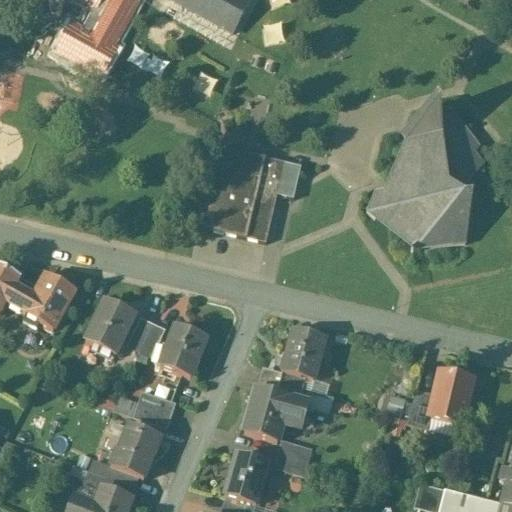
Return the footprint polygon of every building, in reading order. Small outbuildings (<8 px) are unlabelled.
[(167,0),(168,0),(167,1),(230,35),(249,1),(247,0),(167,0)] [(434,111),(399,137),(405,146),(384,196),(375,195),(375,194),(373,194),(365,215),(411,251),(409,254),(411,256),(419,253),(464,247),(470,202),(463,203),(458,199),(483,168),(473,156),(478,150),(447,108),(437,115),(434,111)] [(300,170),(215,150),(196,231),(265,247),(276,199),(292,202),(300,170)] [(0,314),(2,310),(12,290),(13,291),(17,284),(0,274),(0,314)] [(34,293),(17,284),(13,291),(12,290),(2,310),(21,321),(19,325),(32,332),(35,327),(49,335),(69,296),(41,281),(34,293)] [(99,307),(81,347),(111,361),(130,321),(99,307)] [(136,326),(124,351),(136,357),(148,332),(136,326)] [(202,344),(171,331),(162,353),(166,354),(158,372),(189,385),(196,367),(194,366),(202,344)] [(160,337),(148,332),(136,357),(148,362),(160,337)] [(324,343),(292,335),(291,336),(292,336),(288,349),(280,377),(281,377),(303,383),(312,385),(312,384),(315,371),(316,371),(324,343)] [(303,383),(281,377),(278,389),(300,395),(300,394),(303,383)] [(471,385),(438,378),(433,399),(428,422),(429,422),(461,430),(471,385)] [(300,395),(278,389),(275,400),(286,403),(286,405),(305,410),(309,397),(300,394),(300,395)] [(433,399),(414,394),(405,429),(426,434),(429,422),(428,422),(433,399)] [(176,407),(141,395),(132,423),(167,434),(176,407)] [(275,400),(255,395),(243,437),(276,446),(281,427),(299,432),(305,411),(305,410),(286,405),(286,403),(275,400)] [(332,403),(309,397),(305,410),(305,411),(328,417),(332,403)] [(160,443),(127,430),(117,455),(114,454),(108,471),(114,473),(137,481),(142,483),(152,459),(154,459),(160,443)] [(310,453),(281,445),(277,459),(306,467),(310,453)] [(268,468),(235,459),(223,501),(226,502),(254,510),(255,510),(261,486),(263,487),(268,468)] [(306,467),(277,459),(273,472),(302,480),(306,467)] [(511,468),(510,476),(501,473),(498,485),(505,487),(500,508),(511,511),(511,468)] [(137,481),(114,473),(110,484),(132,492),(137,481)] [(110,484),(87,476),(83,488),(99,494),(99,493),(128,504),(132,492),(110,484)] [(438,511),(443,494),(419,487),(413,511),(438,511)] [(128,504),(99,493),(99,494),(93,510),(87,507),(85,511),(81,511),(71,508),(69,511),(127,511),(130,504),(128,504)] [(500,508),(443,494),(438,511),(511,511),(500,508)] [(252,511),(254,510),(226,502),(223,511),(252,511)]
